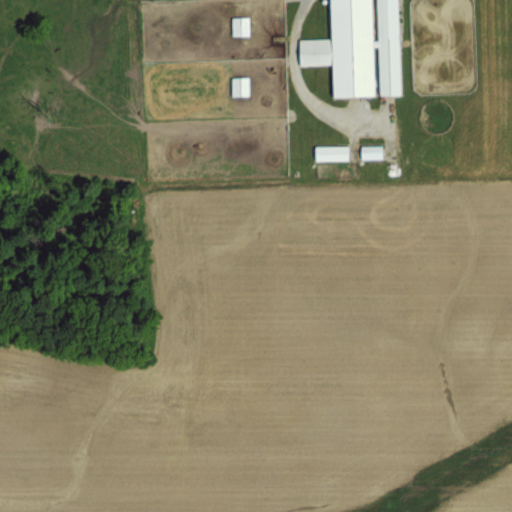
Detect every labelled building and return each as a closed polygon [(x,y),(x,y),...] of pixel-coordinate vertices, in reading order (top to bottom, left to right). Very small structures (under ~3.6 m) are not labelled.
[(322,0),(323,37),(295,38),(295,63),(328,62),(328,95),(368,94),(367,45),(373,45),(374,93),(395,92),(393,0),(370,0),(370,38),(367,38),(366,0),(322,0)] [(225,16),(226,35),(244,34),(243,16),(225,16)] [(225,76),(225,95),(243,95),(243,76),(225,76)] [(310,144),(309,160),(342,160),(343,145),(310,144)] [(356,145),(355,157),(377,157),(377,145),(356,145)]
